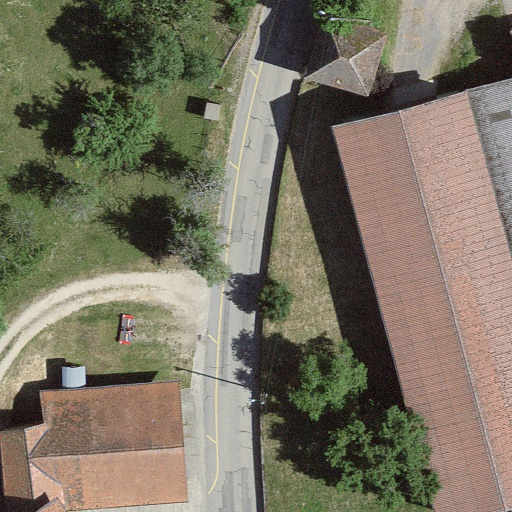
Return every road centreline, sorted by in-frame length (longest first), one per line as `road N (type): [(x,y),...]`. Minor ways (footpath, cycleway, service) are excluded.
road 1 (unclassified): [(295,0),(247,176),(230,317)]
road 2 (residential): [(230,317),(232,511)]
